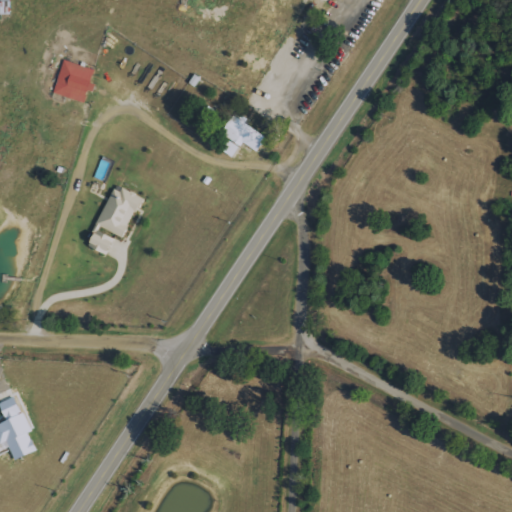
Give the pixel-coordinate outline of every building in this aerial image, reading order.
[(53,93),(84,103),(94,70),(64,60),(53,93)] [(266,137),(245,122),(247,119),(237,112),(221,133),(240,147),(243,142),(256,151),(266,137)] [(220,149),(233,158),(240,148),(228,139),(220,149)] [(113,189),(96,225),(123,238),(143,197),(122,187),(120,192),(113,189)] [(106,255),(114,238),(97,230),(88,247),(106,255)] [(15,461),(37,451),(29,432),(30,431),(16,396),(0,403),(0,404),(7,422),(0,424),(0,444),(7,442),(15,461)]
